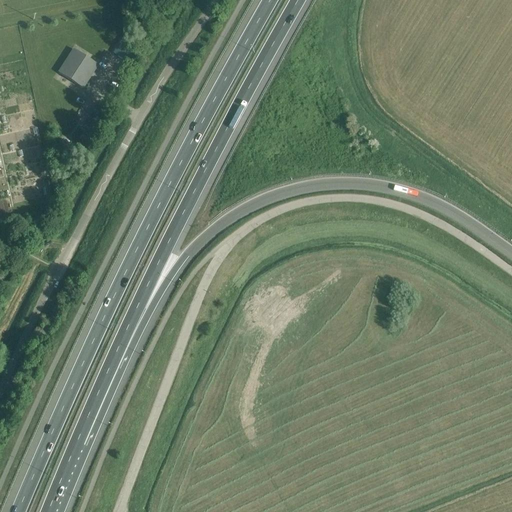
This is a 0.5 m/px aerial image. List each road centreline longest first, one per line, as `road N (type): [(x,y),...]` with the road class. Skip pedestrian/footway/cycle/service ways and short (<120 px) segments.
road 1 (motorway): [(76,443),(105,406),(178,264),(217,225),(261,198),(306,184),(382,184),(456,210),(511,250)]
road 2 (motorway): [(270,0),(128,264),(18,511)]
road 3 (motorway): [(76,443),(207,163),(299,0)]
road 4 (unclassified): [(0,389),(134,127),(215,0)]
road 5 (unclassified): [(220,250),(284,208),(371,200),(451,228),(511,271)]
road 6 (unclassified): [(118,511),(201,285)]
